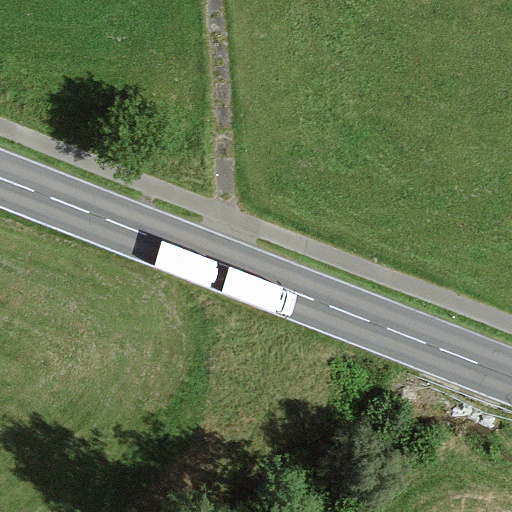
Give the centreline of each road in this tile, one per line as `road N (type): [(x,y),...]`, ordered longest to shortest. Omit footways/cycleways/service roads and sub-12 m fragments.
road 1 (secondary): [(0,182),(511,380)]
road 2 (track): [(211,0),(226,271)]
